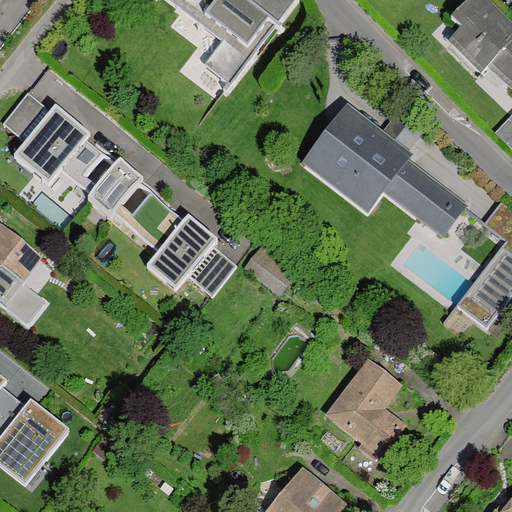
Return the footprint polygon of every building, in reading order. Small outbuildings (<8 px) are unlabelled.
[(168,0),(223,42),(204,67),(230,87),(297,0),(168,0)] [(482,78),(490,70),(511,91),(511,28),(483,0),(471,0),(451,21),(464,34),(450,48),(482,78)] [(93,140),(56,112),(15,163),(52,192),(93,140)] [(366,212),(384,189),(443,235),(464,208),(400,158),(411,144),(421,130),(400,114),(390,127),(381,139),(347,112),(306,165),(366,212)] [(511,117),(496,135),(511,151),(511,117)] [(145,185),(121,167),(90,206),(114,225),(145,185)] [(508,243),(458,308),(486,329),(511,295),(511,213),(502,206),(486,227),(508,243)] [(190,223),(149,273),(178,297),(190,282),(213,301),(239,269),(217,251),(220,247),(190,223)] [(41,263),(0,228),(0,305),(26,326),(43,303),(23,288),(41,263)] [(264,248),(246,270),(279,296),(297,274),(264,248)] [(366,367),(323,419),(379,464),(404,432),(382,415),(399,393),(366,367)] [(0,398),(12,384),(0,375),(0,398)] [(75,434),(30,399),(0,436),(0,474),(26,495),(75,434)] [(298,472),(265,511),(341,511),(343,510),(298,472)] [(511,511),(511,501),(503,511),(511,511)]
